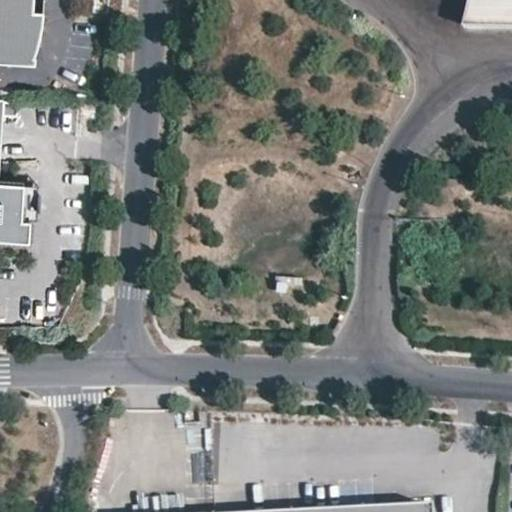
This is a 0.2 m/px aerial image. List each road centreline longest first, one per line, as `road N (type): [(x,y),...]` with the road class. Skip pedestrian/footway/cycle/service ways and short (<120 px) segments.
road 1 (residential): [(511,388),(125,369)]
road 2 (residential): [(153,0),(125,369)]
road 3 (residential): [(82,369),(82,432),(62,511)]
